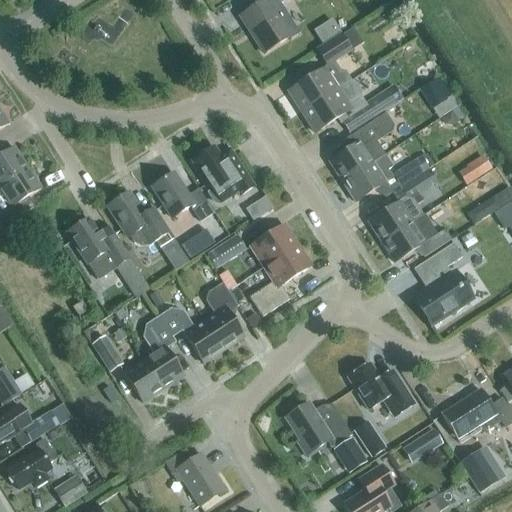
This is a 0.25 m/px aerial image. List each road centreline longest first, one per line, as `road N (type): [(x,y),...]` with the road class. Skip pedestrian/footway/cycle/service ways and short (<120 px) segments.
road 1 (residential): [(338,312),(350,287),(347,258),(250,110),(221,100)]
road 2 (residential): [(221,100),(138,121),(88,117),(42,99),(0,48)]
road 3 (residential): [(281,511),(244,454),(242,413),(338,312)]
road 4 (residential): [(338,312),(427,355),(448,351),(511,311)]
